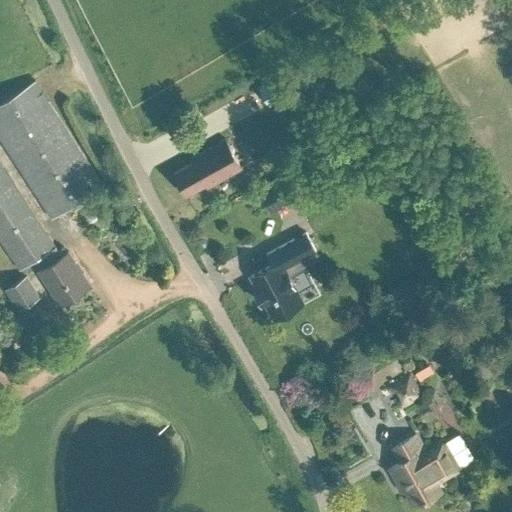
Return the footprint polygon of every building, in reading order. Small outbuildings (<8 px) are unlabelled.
[(259,86),(268,103),(314,78),(304,60),(259,86)] [(0,136),(51,216),(102,183),(35,79),(0,101),(0,136)] [(227,127),(247,121),(242,105),(222,111),(227,127)] [(193,160),(173,171),(186,193),(205,182),(207,185),(241,166),(225,137),(190,156),(193,160)] [(61,253),(0,157),(0,235),(14,257),(15,256),(22,266),(35,257),(41,267),(39,268),(60,301),(89,283),(68,249),(61,253)] [(296,194),(286,176),(259,191),(270,209),(296,194)] [(262,302),(265,301),(273,316),(303,300),(288,273),(295,269),(292,262),(316,249),(305,230),(293,236),(271,249),(276,260),(250,274),(258,288),(255,290),(262,302)] [(18,307),(41,294),(27,273),(5,286),(18,307)] [(427,363),(424,356),(414,361),(419,368),(415,371),(419,378),(433,370),(429,362),(427,363)] [(410,371),(386,383),(391,391),(395,389),(400,398),(396,400),(400,407),(423,395),(410,371)] [(441,440),(425,448),(416,432),(393,445),(401,460),(389,466),(398,483),(402,481),(414,502),(440,488),(435,478),(457,466),(441,440)]
